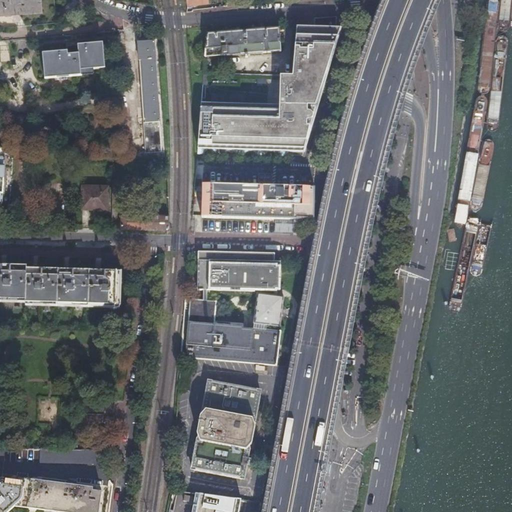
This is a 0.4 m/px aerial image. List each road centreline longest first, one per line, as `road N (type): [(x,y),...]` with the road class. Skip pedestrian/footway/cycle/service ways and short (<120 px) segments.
road 1 (motorway): [(296,511),(355,200),(417,0)]
road 2 (motorway): [(398,0),(338,196),(278,511)]
road 3 (residential): [(89,0),(124,15),(177,20),(398,1)]
road 4 (residential): [(155,239),(115,511)]
road 5 (residential): [(345,248),(155,239)]
road 6 (primary): [(391,409),(426,225)]
road 7 (primary): [(426,225),(416,194),(420,117),(414,105),(375,108)]
road 8 (residential): [(437,152),(429,53),(398,1)]
road 9 (residential): [(155,239),(0,236)]
road 10 (primary): [(437,152),(445,85),(441,0)]
road 11 (primary): [(375,108),(345,248)]
road 12 (primary): [(345,248),(317,383)]
road 13 (primary): [(317,383),(291,511)]
road 14 (primary): [(317,383),(343,440),(372,436),(391,409)]
road 15 (unknown): [(122,468),(0,463)]
